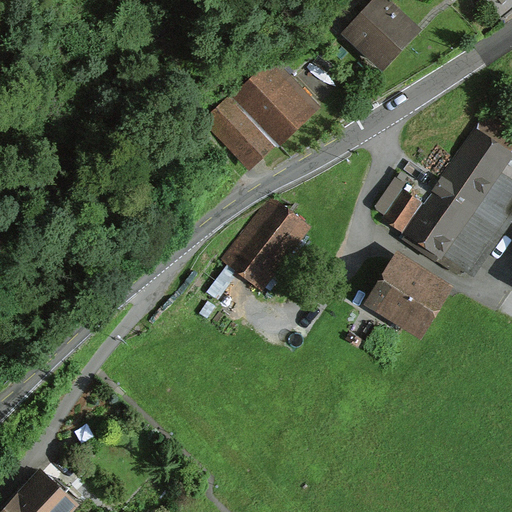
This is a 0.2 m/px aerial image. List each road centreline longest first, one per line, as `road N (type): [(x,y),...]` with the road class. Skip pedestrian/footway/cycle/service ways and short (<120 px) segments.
road 1 (residential): [(511,33),(255,191),(172,256)]
road 2 (residential): [(0,508),(111,342),(165,279),(172,256)]
road 3 (residential): [(172,256),(0,410)]
